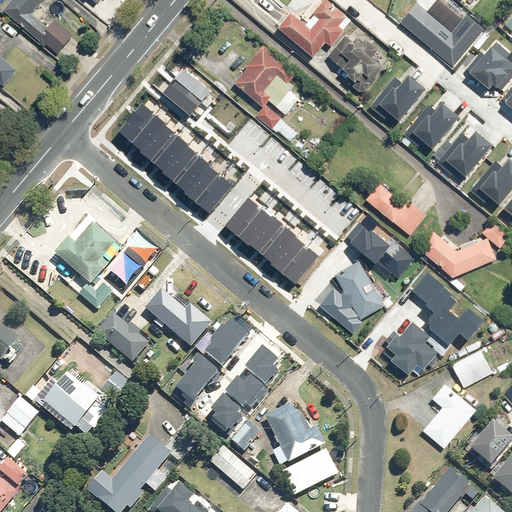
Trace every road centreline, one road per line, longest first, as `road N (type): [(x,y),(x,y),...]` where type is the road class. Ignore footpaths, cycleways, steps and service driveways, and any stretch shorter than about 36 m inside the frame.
road 1 (residential): [(368,511),(374,426),(354,375),(63,136)]
road 2 (residential): [(353,0),(511,133)]
road 3 (secondary): [(63,136),(177,0)]
